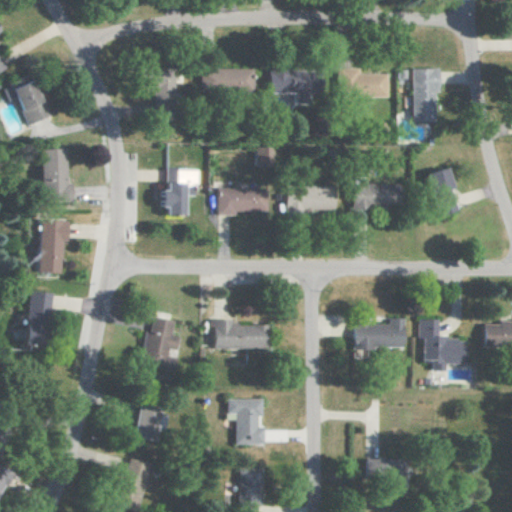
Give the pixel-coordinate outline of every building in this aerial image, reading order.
[(253,90),(252,67),(199,68),(200,91),(253,90)] [(388,96),(389,74),(360,73),(360,68),(338,68),(338,95),(388,96)] [(437,121),(437,92),(442,91),(441,68),(413,68),(414,122),(437,121)] [(308,70),(269,70),(269,93),(297,93),(297,102),(309,102),(308,70)] [(42,117),(28,80),(6,88),(20,125),(42,117)] [(255,166),(273,166),(273,145),(254,146),(255,166)] [(63,183),(61,148),(35,149),(38,202),(68,200),(67,183),(63,183)] [(461,210),(448,168),(428,174),(441,216),(461,210)] [(195,169),(163,169),(163,190),(159,189),(159,207),(164,207),(164,215),(182,215),(182,184),(195,184),(195,169)] [(352,206),(398,207),(398,184),(352,184),(352,206)] [(334,210),(335,187),(285,185),(284,215),(304,215),(304,209),(334,210)] [(215,189),(215,213),(266,211),(266,187),(215,189)] [(33,272),(56,273),(57,241),(63,241),(63,221),(35,220),(33,272)] [(45,293),(26,290),(18,345),(38,348),(45,293)] [(137,363),(171,369),(173,359),(164,357),(166,348),(173,350),(176,336),(168,335),(170,320),(149,317),(146,332),(142,332),(137,363)] [(389,325),(353,324),(353,350),(372,350),(372,346),(404,346),(404,318),(389,317),(389,325)] [(439,319),(419,318),(418,338),(424,338),(423,360),(433,360),(432,370),(447,370),(447,362),(468,363),(468,339),(438,339),(439,319)] [(511,346),(511,320),(485,321),(485,346),(511,346)] [(209,347),(265,348),(265,323),(210,322),(209,347)] [(263,444),(262,426),(256,426),(256,416),(261,416),(261,398),(225,399),(225,420),(233,420),(233,444),(263,444)] [(157,410),(135,408),(132,438),(154,440),(157,410)] [(145,463),(122,458),(113,502),(136,507),(145,463)] [(368,460),(368,478),(402,477),(401,459),(368,460)] [(235,500),(256,504),(261,477),(240,473),(235,500)]
